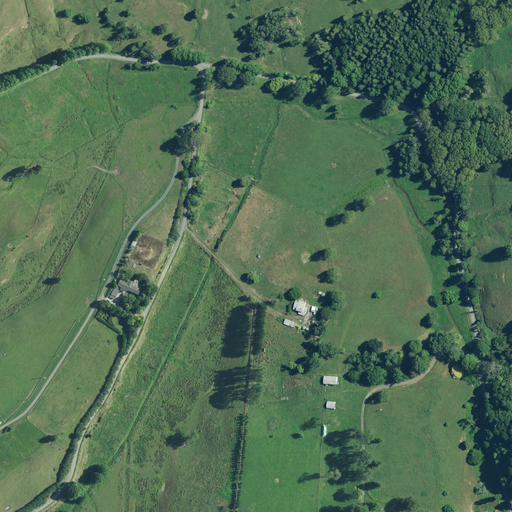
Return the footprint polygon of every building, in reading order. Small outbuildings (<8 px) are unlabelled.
[(125,283),(119,280),(116,286),(121,287),(120,290),(125,293),(127,290),(136,295),(139,289),(134,287),(136,284),(126,280),(125,283)] [(118,289),(114,287),(109,297),(114,299),(118,289)] [(300,301),(300,302),(296,301),(294,309),(300,311),(299,314),(306,316),(308,307),(305,306),(306,303),(300,301)] [(296,322),(286,319),(284,324),(295,328),(296,326),(300,327),(301,325),(296,323),(296,322)] [(338,377),(325,376),(325,384),(338,384),(338,377)]
